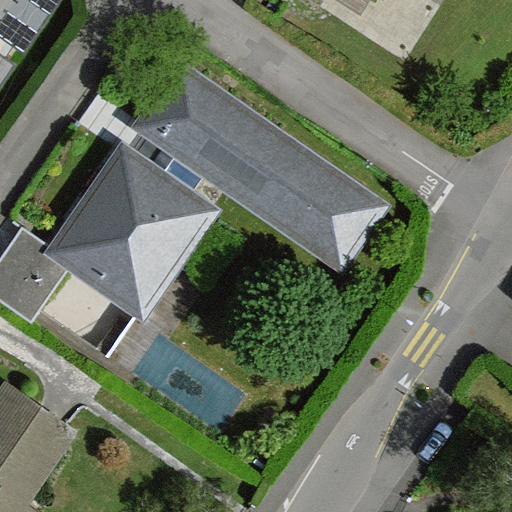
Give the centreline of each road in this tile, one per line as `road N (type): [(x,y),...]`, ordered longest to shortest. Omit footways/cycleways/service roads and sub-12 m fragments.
road 1 (residential): [(511,225),(189,0)]
road 2 (tertiary): [(322,511),(511,226)]
